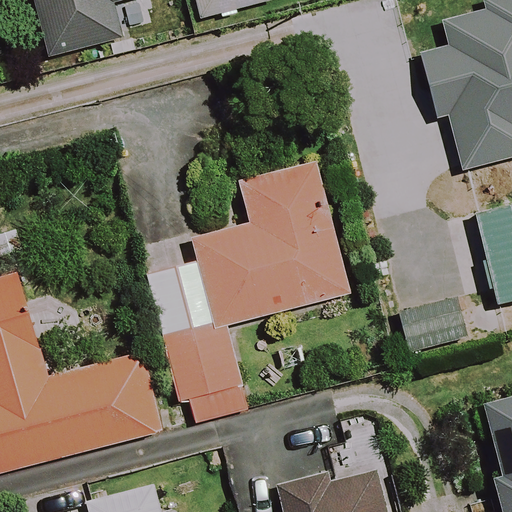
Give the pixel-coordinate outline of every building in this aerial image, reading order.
[(31,0),(46,59),(118,41),(110,7),(139,0),(31,0)] [(194,0),(200,22),(271,3),(270,0),(194,0)] [(511,0),(499,0),(442,15),(451,49),(420,57),(437,125),(446,123),(460,175),(511,161),(511,0)] [(346,298),(314,170),(237,190),(246,227),(189,241),(139,254),(184,429),(246,413),(225,329),(346,298)] [(511,303),(511,208),(476,215),(493,307),(511,303)] [(46,381),(16,266),(0,270),(0,476),(158,435),(137,357),(46,381)] [(500,511),(511,511),(511,404),(481,410),(500,511)] [(385,511),(375,474),(327,487),(324,475),(266,489),(271,511),(385,511)] [(159,511),(153,487),(85,504),(86,511),(159,511)]
